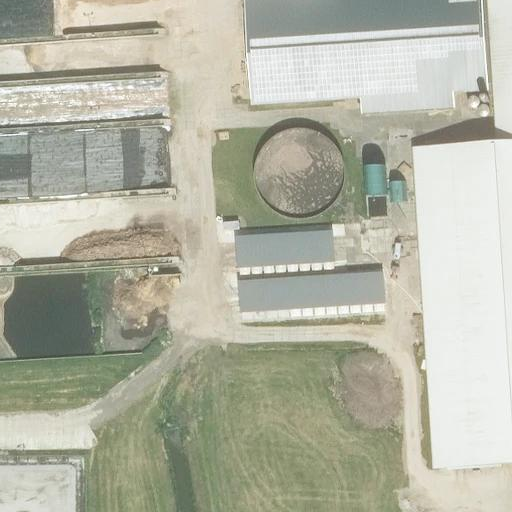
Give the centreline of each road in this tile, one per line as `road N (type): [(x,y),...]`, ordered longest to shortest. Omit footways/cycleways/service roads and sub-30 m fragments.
road 1 (track): [(420,460),(399,122),(355,125),(329,115),(187,125),(200,337)]
road 2 (track): [(0,423),(88,416),(200,337),(412,332)]
